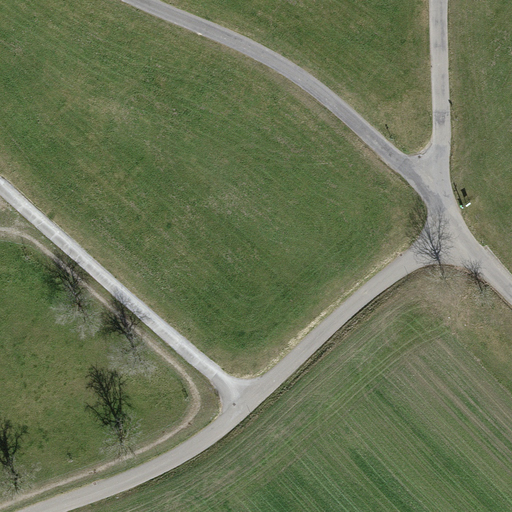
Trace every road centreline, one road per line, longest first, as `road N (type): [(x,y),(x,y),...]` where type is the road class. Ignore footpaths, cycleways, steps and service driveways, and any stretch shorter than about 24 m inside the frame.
road 1 (unclassified): [(43,511),(159,466),(208,436),(450,228)]
road 2 (track): [(437,192),(289,70),(138,0)]
road 3 (track): [(247,403),(0,187)]
road 4 (unclassified): [(450,228),(437,192),(439,0)]
